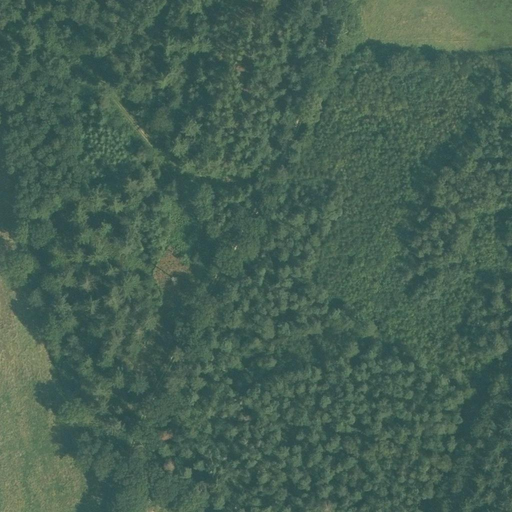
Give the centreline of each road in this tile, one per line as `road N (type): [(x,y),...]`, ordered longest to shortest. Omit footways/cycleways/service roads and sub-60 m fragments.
road 1 (track): [(465,403),(478,371),(373,349),(287,309),(30,0)]
road 2 (track): [(133,445),(313,81),(326,0)]
